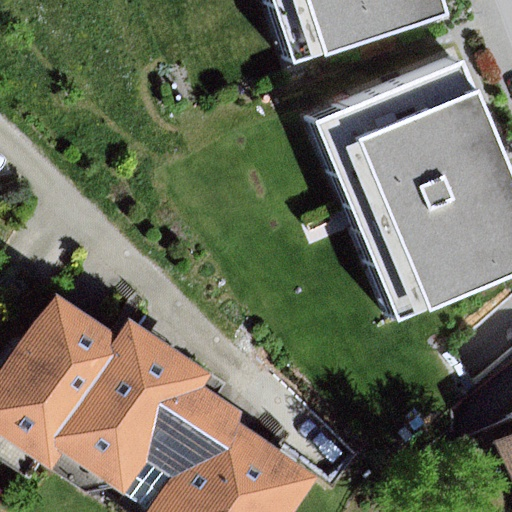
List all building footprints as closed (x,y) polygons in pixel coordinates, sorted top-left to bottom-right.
[(267,0),(286,56),(432,7),(429,0),(267,0)] [(448,60),(304,117),(384,313),(511,261),(511,219),(487,158),(448,60)] [(24,443),(96,329),(29,287),(0,333),(0,441),(18,452),(24,443)] [(127,506),(200,392),(175,377),(183,363),(103,314),(96,329),(24,443),(127,506)] [(216,402),(200,392),(127,506),(123,511),(270,511),(296,472),(207,415),(216,402)] [(511,394),(487,408),(492,419),(468,431),(493,481),(508,486),(511,494),(511,394)]
